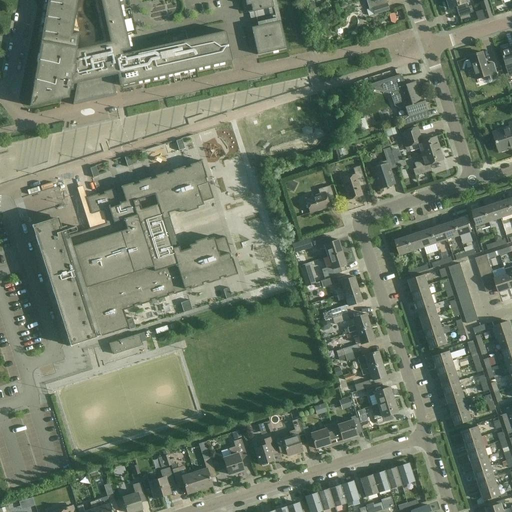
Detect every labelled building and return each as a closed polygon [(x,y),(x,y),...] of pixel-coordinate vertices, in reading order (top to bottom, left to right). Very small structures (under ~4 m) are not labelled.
[(47,0),(41,40),(33,83),(30,106),(61,98),(68,97),(69,90),(73,90),(76,89),(73,105),(116,95),(113,80),(118,79),(120,86),(136,82),(232,60),(225,31),(122,54),(122,51),(130,49),(118,0),(47,0)] [(244,0),(246,5),(248,11),(248,12),(248,13),(249,12),(250,19),(255,17),(274,13),(272,7),(274,7),(271,0),(244,0)] [(366,0),(369,9),(372,8),(374,15),(389,10),(387,3),(386,4),(384,0),(366,0)] [(469,6),(466,0),(447,0),(450,8),(456,6),(460,17),(473,12),(471,5),(469,6)] [(488,0),(486,0),(480,2),(486,19),(494,16),(488,0)] [(257,54),(286,48),(280,21),(257,26),(251,27),(257,54)] [(511,47),(502,51),(507,67),(508,73),(511,71),(511,47)] [(466,58),(467,61),(465,61),(468,68),(473,67),(477,80),(490,76),(491,80),(498,78),(497,75),(503,73),(500,62),(493,64),(487,66),(483,52),(466,58)] [(400,75),(368,85),(370,89),(390,93),(394,106),(401,109),(405,107),(408,116),(405,117),(404,119),(405,123),(427,116),(425,111),(427,110),(421,91),(417,89),(414,82),(405,85),(403,79),(402,78),(401,74),(400,75)] [(356,117),(357,128),(369,126),(368,116),(356,117)] [(511,128),(494,134),(499,151),(510,148),(510,146),(511,145),(511,123),(510,124),(511,128)] [(395,127),(385,130),(387,138),(399,134),(396,127),(395,127)] [(436,136),(421,141),(419,135),(419,134),(417,127),(401,132),(403,140),(405,147),(408,146),(410,151),(419,148),(421,154),(439,148),(436,136)] [(369,130),(353,135),(355,141),(370,136),(369,130)] [(379,137),(383,148),(389,146),(385,133),(379,135),(380,137),(379,137)] [(185,148),(182,139),(176,140),(179,150),(185,148)] [(371,168),(378,190),(394,184),(389,167),(395,165),(390,147),(383,149),(386,160),(374,164),(375,166),(371,168)] [(443,160),(439,148),(421,154),(423,160),(414,163),(415,168),(413,169),(415,176),(431,171),(429,164),(443,160)] [(133,165),(130,155),(124,157),(127,166),(133,165)] [(132,317),(127,319),(124,310),(135,306),(134,304),(139,303),(140,305),(152,301),(151,299),(156,297),(157,299),(169,295),(168,293),(173,292),(174,294),(186,290),(185,288),(190,286),(191,288),(203,284),(203,282),(208,281),(208,283),(221,279),(220,277),(225,275),(225,277),(238,274),(232,257),(231,257),(230,253),(231,253),(226,236),(215,240),(214,237),(208,239),(207,237),(195,241),(195,243),(189,245),(190,247),(180,251),(179,246),(173,248),(167,231),(163,219),(170,217),(168,212),(178,209),(179,212),(185,210),(186,212),(198,208),(197,206),(203,204),(202,201),(213,198),(208,181),(207,181),(206,178),(207,177),(202,160),(189,164),(190,166),(185,168),(185,166),(172,170),(173,172),(168,173),(167,171),(155,175),(156,177),(151,179),(150,177),(138,181),(139,183),(134,184),(133,182),(121,186),(121,188),(117,190),(116,188),(104,192),(104,194),(99,195),(99,193),(87,197),(92,213),(103,210),(105,215),(107,223),(77,233),(69,235),(101,334),(101,335),(129,325),(130,328),(135,326),(132,317)] [(90,168),(93,177),(99,175),(96,166),(90,168)] [(342,178),(349,199),(362,195),(357,180),(364,178),(360,166),(353,168),(355,174),(342,178)] [(285,188),(293,192),(297,183),(289,179),(285,188)] [(305,198),(310,213),(329,206),(328,201),(334,199),(330,185),(318,189),(319,194),(305,198)] [(501,218),(511,214),(511,211),(508,200),(497,204),(501,218)] [(497,204),(485,208),(490,222),(501,218),(497,204)] [(478,226),(490,222),(485,208),(473,212),(478,226)] [(46,220),(32,225),(38,244),(69,345),(95,337),(95,336),(101,334),(69,235),(77,233),(75,226),(67,229),(65,225),(61,227),(58,217),(46,220)] [(467,217),(455,221),(459,236),(472,232),(467,217)] [(443,225),(448,239),(459,236),(455,221),(443,225)] [(443,225),(431,228),(436,243),(448,239),(443,225)] [(420,232),(424,247),(436,243),(431,228),(420,232)] [(420,232),(408,236),(412,251),(424,247),(420,232)] [(324,246),(328,256),(342,252),(338,239),(330,242),(328,236),(312,241),(315,249),(324,246)] [(400,255),(412,251),(408,236),(396,240),(400,255)] [(303,248),(310,245),(308,239),(300,241),(303,248)] [(331,266),(321,269),(322,270),(323,275),(324,277),(339,272),(338,267),(346,264),(342,252),(328,256),(331,266)] [(478,264),(489,261),(487,255),(476,258),(478,264)] [(479,270),(491,266),(489,261),(478,264),(479,270)] [(309,263),(299,266),(305,286),(315,283),(309,263)] [(449,267),(451,273),(462,269),(460,263),(449,267)] [(481,276),(493,272),(491,266),(479,270),(481,276)] [(445,268),(440,270),(441,274),(443,278),(448,276),(445,268)] [(462,269),(451,273),(453,279),(464,275),(462,269)] [(483,281),(494,278),(493,272),(481,276),(483,281)] [(511,289),(507,274),(495,278),(496,283),(498,289),(499,293),(511,289)] [(408,280),(412,290),(428,285),(425,275),(408,280)] [(453,279),(454,284),(466,281),(464,275),(453,279)] [(323,288),(338,283),(336,277),(321,282),(323,288)] [(335,290),(337,296),(358,289),(354,277),(340,281),(342,288),(335,290)] [(483,281),(485,287),(496,283),(495,278),(494,278),(483,281)] [(466,281),(454,284),(456,290),(468,286),(466,281)] [(496,283),(485,287),(487,293),(498,289),(496,283)] [(412,290),(415,300),(432,294),(428,285),(412,290)] [(456,290),(458,296),(469,292),(468,286),(456,290)] [(226,299),(232,297),(229,287),(223,289),(226,299)] [(452,288),(446,290),(449,298),(454,296),(452,288)] [(358,289),(337,296),(338,302),(345,299),(347,306),(362,301),(358,289)] [(469,292),(458,296),(460,301),(471,298),(469,292)] [(415,300),(418,310),(435,304),(432,294),(415,300)] [(460,301),(462,307),(473,303),(471,298),(460,301)] [(189,300),(181,302),(184,312),(192,309),(189,300)] [(473,303),(462,307),(464,313),(475,309),(473,303)] [(438,314),(435,304),(418,310),(421,319),(438,314)] [(332,318),(332,319),(348,314),(345,306),(330,311),(323,313),(326,321),(332,318)] [(458,307),(453,309),(455,317),(461,315),(458,307)] [(464,313),(466,319),(477,315),(475,309),(464,313)] [(348,314),(332,319),(334,324),(350,319),(348,314)] [(347,328),(349,333),(369,326),(365,314),(351,319),(354,326),(347,328)] [(421,319),(424,329),(441,323),(438,314),(421,319)] [(477,315),(466,319),(468,324),(479,321),(477,315)] [(502,319),(493,322),(498,339),(511,334),(511,330),(509,322),(503,324),(502,319)] [(321,323),(319,326),(320,329),(323,331),(329,329),(330,326),(330,323),(327,321),(321,323)] [(424,329),(427,338),(444,333),(441,323),(424,329)] [(369,326),(349,333),(350,338),(357,336),(360,344),(374,339),(369,326)] [(475,334),(482,332),(480,326),(473,328),(475,334)] [(464,327),(459,328),(461,337),(467,335),(464,327)] [(485,338),(491,336),(488,328),(483,330),(485,338)] [(444,333),(427,338),(431,349),(447,343),(444,333)] [(113,355),(143,345),(139,334),(109,343),(113,355)] [(511,347),(511,334),(498,339),(502,351),(511,347)] [(476,351),(474,344),(473,341),(468,342),(469,345),(471,353),(476,351)] [(336,351),(338,357),(359,350),(357,344),(342,349),(336,351)] [(506,363),(511,360),(511,347),(502,351),(506,363)] [(359,350),(338,357),(344,355),(346,362),(357,358),(361,370),(382,363),(378,351),(361,356),(359,350)] [(433,356),(437,367),(453,361),(450,351),(433,356)] [(454,359),(457,367),(468,363),(465,356),(454,359)] [(437,367),(440,376),(456,371),(453,361),(437,367)] [(382,363),(361,370),(362,375),(369,373),(371,380),(385,376),(382,363)] [(440,376),(443,386),(460,381),(456,371),(440,376)] [(356,391),(366,388),(371,386),(369,380),(354,385),(356,391)] [(443,386),(446,396),(463,390),(460,381),(443,386)] [(374,394),(377,405),(393,399),(389,387),(381,389),(379,384),(371,386),(366,388),(369,396),(374,394)] [(449,405),(466,400),(463,390),(446,396),(449,405)] [(350,397),(341,400),(343,409),(353,406),(350,397)] [(397,411),(393,399),(377,405),(380,414),(375,416),(378,424),(391,420),(389,414),(397,411)] [(449,405),(452,415),(469,410),(466,400),(449,405)] [(324,403),(314,407),(316,415),(327,412),(324,403)] [(472,420),(469,410),(452,415),(456,425),(472,420)] [(502,427),(499,420),(499,417),(493,419),(496,429),(502,427)] [(292,421),(295,430),(289,432),(291,437),(276,442),(280,452),(286,450),(287,456),(302,451),(297,437),(304,434),(299,419),(292,421)] [(331,424),(337,445),(346,442),(345,439),(357,435),(352,420),(338,425),(337,422),(331,424)] [(262,435),(267,433),(273,431),(270,424),(269,421),(258,424),(262,435)] [(369,427),(367,422),(360,424),(362,430),(369,427)] [(337,445),(331,424),(324,427),(325,429),(311,434),(316,449),(327,445),(328,448),(337,445)] [(462,432),(465,442),(482,436),(479,426),(462,432)] [(239,431),(233,433),(235,439),(241,437),(239,431)] [(485,446),(482,436),(465,442),(468,451),(485,446)] [(272,454),(277,453),(272,437),(261,441),(263,446),(255,449),(260,465),(262,464),(262,466),(268,464),(267,462),(274,460),(272,454)] [(240,458),(247,456),(241,439),(234,441),(235,447),(229,449),(231,456),(224,458),(229,475),(244,470),(240,458)] [(302,442),(308,456),(313,454),(308,440),(302,442)] [(468,451),(471,461),(488,456),(485,446),(468,451)] [(168,456),(163,457),(163,456),(158,458),(161,468),(171,465),(170,463),(168,456)] [(471,461),(475,471),(491,465),(488,456),(471,461)] [(206,468),(194,472),(200,490),(212,486),(210,479),(217,476),(210,457),(203,459),(206,468)] [(396,467),(401,484),(414,480),(408,463),(396,467)] [(187,474),(185,469),(184,465),(179,467),(172,470),(178,489),(185,486),(188,494),(200,490),(194,472),(187,474)] [(475,471),(478,480),(494,475),(491,465),(475,471)] [(169,488),(176,486),(170,467),(160,470),(162,478),(149,482),(154,498),(170,493),(169,488)] [(396,467),(384,471),(390,488),(401,484),(396,467)] [(384,471),(373,475),(378,492),(390,488),(384,471)] [(378,492),(373,475),(360,479),(366,496),(378,492)] [(478,480),(481,490),(497,485),(494,475),(478,480)] [(340,485),(346,502),(358,498),(353,481),(340,485)] [(125,508),(126,507),(127,511),(131,511),(142,509),(139,500),(145,498),(140,482),(133,485),(135,494),(123,497),(125,505),(125,506),(125,508)] [(340,485),(329,489),(334,506),(346,502),(340,485)] [(501,495),(497,485),(481,490),(484,500),(501,495)] [(329,489),(317,492),(323,510),(334,506),(329,489)] [(315,511),(323,510),(317,492),(305,496),(309,511),(315,511)] [(107,497),(95,501),(98,511),(112,511),(118,510),(113,495),(109,496),(107,497)] [(380,500),(384,509),(388,508),(393,506),(390,497),(380,500)] [(98,511),(95,501),(90,503),(92,509),(85,511),(83,505),(77,507),(78,511),(98,511)] [(30,502),(20,505),(22,511),(32,508),(30,502)] [(286,506),(288,511),(301,511),(298,502),(286,506)]
